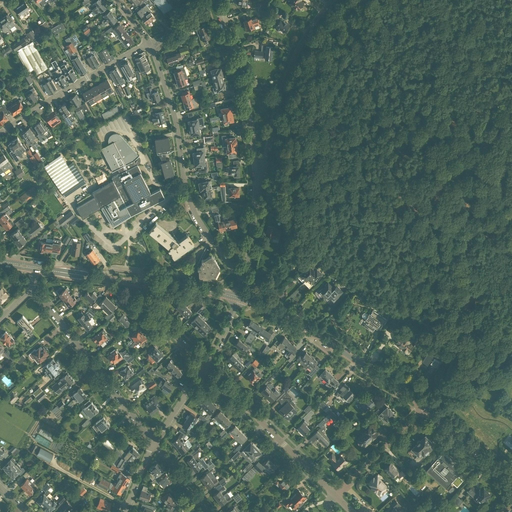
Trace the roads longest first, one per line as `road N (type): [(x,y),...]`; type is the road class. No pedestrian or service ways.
road 1 (residential): [(244,272),(226,263),(195,218),(151,51)]
road 2 (secondary): [(424,408),(293,321),(237,297)]
road 3 (residential): [(257,185),(292,60),(332,0)]
road 4 (residential): [(154,442),(32,289)]
road 5 (residential): [(212,0),(245,104),(257,185)]
road 6 (residential): [(331,495),(204,366)]
road 7 (residential): [(0,133),(148,44)]
